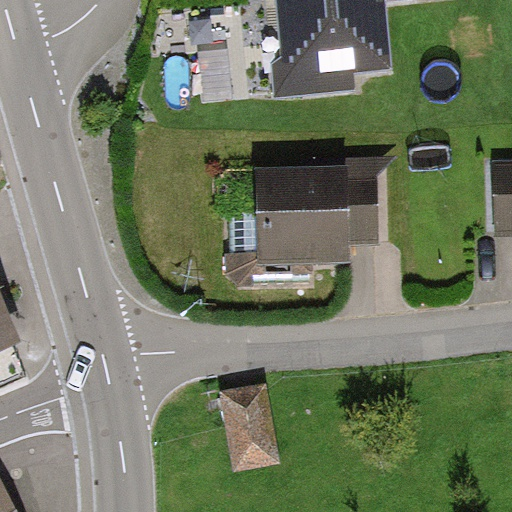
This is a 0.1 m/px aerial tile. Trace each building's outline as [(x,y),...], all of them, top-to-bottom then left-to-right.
[(409,2),(409,0),(265,0),(273,78),(374,68),(368,6),(409,2)] [(357,160),(258,157),(255,263),(353,266),(357,160)] [(0,348),(13,343),(0,313),(0,348)] [(265,388),(224,396),(238,468),(278,461),(265,388)] [(0,511),(9,511),(1,496),(0,496),(0,511)]
